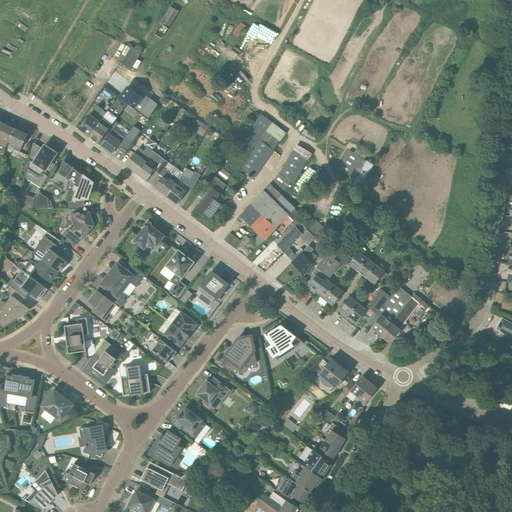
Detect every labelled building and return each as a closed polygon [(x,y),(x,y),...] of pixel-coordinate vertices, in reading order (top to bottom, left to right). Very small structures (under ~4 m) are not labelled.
[(171,7),(170,8),(160,24),(161,25),(168,29),(179,12),(171,7)] [(243,37),(250,25),(243,21),(237,33),(243,37)] [(240,54),(237,62),(247,66),(249,61),(260,66),(275,35),(254,25),(240,54)] [(131,70),(133,67),(141,53),(131,47),(121,64),(131,70)] [(128,87),(119,98),(147,119),(157,105),(138,91),(136,94),(128,87)] [(88,137),(98,144),(110,127),(117,118),(127,105),(118,98),(107,113),(106,113),(99,122),(88,137)] [(79,130),(88,137),(99,122),(106,113),(97,106),(79,130)] [(185,110),(181,108),(174,117),(178,120),(185,110)] [(273,150),(286,133),(261,114),(247,131),(239,142),(250,150),(244,159),(239,167),(247,172),(246,173),(254,179),(274,151),(273,150)] [(203,129),(206,131),(208,128),(196,119),(193,123),(197,126),(198,125),(203,129)] [(8,142),(8,143),(15,129),(1,122),(0,125),(0,150),(3,152),(8,142)] [(131,144),(110,127),(98,144),(111,155),(118,146),(126,152),(131,144)] [(20,149),(21,149),(28,135),(15,129),(8,143),(7,151),(11,153),(14,149),(19,152),(20,149)] [(144,153),(149,157),(152,152),(157,144),(149,138),(144,145),(147,148),(144,153)] [(145,161),(136,173),(146,181),(156,169),(150,164),(161,147),(157,144),(152,152),(149,157),(145,161)] [(48,148),(48,149),(44,146),(33,163),(29,161),(27,169),(40,177),(44,171),(45,171),(56,154),(49,149),(49,148),(48,148)] [(359,185),(372,165),(349,150),(337,169),(348,177),(359,185)] [(125,165),(136,173),(145,161),(135,152),(125,165)] [(279,174),(273,181),(283,191),(291,182),(293,183),(307,161),(292,152),(278,173),(279,174)] [(66,201),(66,202),(89,201),(94,183),(66,162),(65,166),(63,165),(60,174),(69,182),(64,201),(66,201)] [(159,175),(162,178),(155,188),(166,197),(177,183),(179,180),(170,173),(170,172),(169,171),(173,166),(169,163),(168,163),(165,167),(159,175)] [(231,174),(220,166),(214,173),(225,181),(231,174)] [(190,180),(183,176),(181,176),(179,180),(177,183),(166,197),(177,205),(187,191),(184,189),(186,187),(192,192),(200,177),(194,173),(190,180)] [(206,184),(212,189),(196,209),(209,219),(221,205),(221,204),(226,197),(220,193),(226,185),(213,175),(206,184)] [(234,187),(238,182),(232,177),(228,183),(234,187)] [(287,226),(295,218),(299,214),(295,209),(286,199),(269,183),(263,190),(263,191),(239,216),(250,227),(250,226),(259,236),(255,240),(255,243),(259,246),(280,224),(282,226),(276,231),(280,235),(285,229),(287,226)] [(35,198),(32,210),(49,209),(48,199),(39,193),(35,198)] [(35,198),(20,194),(16,211),(32,210),(35,198)] [(346,209),(341,216),(344,219),(350,212),(346,209)] [(70,229),(64,237),(76,246),(81,239),(83,240),(94,226),(89,213),(79,216),(79,213),(71,216),(75,226),(72,230),(70,229)] [(277,246),(283,253),(289,247),(298,238),(307,229),(295,218),(287,226),(292,231),(277,246)] [(307,229),(314,238),(319,242),(331,230),(326,226),(324,229),(315,220),(307,229)] [(155,246),(156,247),(164,236),(151,226),(150,224),(145,225),(146,230),(143,230),(137,238),(136,237),(133,242),(137,245),(138,244),(145,249),(146,247),(147,248),(154,247),(155,246)] [(307,246),(309,245),(314,238),(307,229),(298,238),(307,246)] [(387,232),(381,229),(378,233),(383,237),(387,232)] [(225,241),(247,258),(256,248),(248,238),(243,243),(230,234),(225,241)] [(42,260),(58,272),(60,270),(61,271),(66,266),(64,264),(66,262),(56,254),(60,249),(44,236),(37,245),(44,251),(43,253),(45,255),(42,260)] [(295,254),(293,252),(287,258),(289,260),(288,260),(298,271),(304,276),(316,257),(311,253),(314,250),(309,245),(307,246),(303,251),(301,248),(295,254)] [(323,259),(336,269),(343,260),(330,250),(323,259)] [(180,282),(188,271),(194,263),(178,251),(166,267),(175,274),(169,281),(174,285),(169,292),(177,298),(186,286),(180,282)] [(348,265),(357,271),(367,259),(358,252),(348,265)] [(22,270),(38,282),(36,280),(39,275),(50,283),(58,272),(42,260),(38,264),(31,259),(22,270)] [(323,259),(316,268),(328,277),(329,278),(336,269),(323,259)] [(357,271),(366,278),(376,265),(367,259),(357,271)] [(136,288),(144,276),(131,266),(127,271),(124,269),(117,264),(109,275),(126,288),(130,283),(136,288)] [(376,265),(366,278),(374,285),(384,272),(376,265)] [(326,279),(328,277),(316,268),(312,273),(316,276),(323,282),(326,279)] [(13,277),(7,284),(11,287),(25,298),(29,293),(33,296),(35,294),(41,299),(48,290),(38,282),(22,270),(14,280),(14,281),(12,279),(13,277)] [(210,304),(212,302),(220,292),(221,293),(227,285),(213,274),(211,278),(209,276),(201,286),(202,286),(198,291),(201,293),(198,297),(208,306),(209,305),(210,305),(210,304)] [(128,297),(122,292),(126,288),(109,275),(101,285),(108,290),(107,291),(110,293),(106,298),(116,305),(120,308),(128,297)] [(325,298),(334,286),(326,279),(323,282),(316,276),(308,286),(314,290),(325,298)] [(385,282),(382,286),(388,291),(391,287),(385,282)] [(334,286),(325,298),(329,302),(328,303),(332,307),(343,293),(334,286)] [(25,298),(11,287),(8,292),(11,297),(6,303),(1,301),(0,301),(0,311),(3,315),(0,318),(0,323),(3,328),(30,310),(22,304),(26,299),(25,298)] [(372,329),(380,336),(395,318),(400,312),(411,297),(399,287),(384,305),(387,307),(381,314),(380,316),(374,313),(371,318),(367,324),(373,327),(372,329)] [(368,308),(375,313),(376,314),(390,296),(380,289),(367,307),(368,308)] [(187,290),(180,300),(185,304),(192,294),(187,290)] [(110,314),(116,305),(106,298),(97,291),(88,302),(96,308),(93,313),(106,323),(112,316),(110,314)] [(395,318),(380,336),(389,343),(391,341),(396,346),(406,336),(401,331),(399,330),(419,304),(425,310),(429,305),(415,294),(412,298),(411,297),(400,312),(395,318)] [(339,309),(348,316),(358,304),(349,297),(339,309)] [(464,298),(461,303),(460,302),(454,316),(462,321),(469,307),(468,306),(471,301),(464,298)] [(358,304),(348,316),(357,323),(364,313),(366,310),(358,304)] [(366,310),(364,313),(371,318),(374,313),(375,313),(368,308),(366,310)] [(172,323),(188,336),(197,324),(180,312),(172,323)] [(76,319),(76,320),(76,324),(64,326),(66,338),(67,337),(68,341),(66,342),(68,354),(86,352),(83,335),(88,334),(86,318),(76,319)] [(511,323),(501,319),(496,330),(511,338),(511,323)] [(172,323),(163,334),(180,347),(188,336),(172,323)] [(290,349),(289,346),(295,338),(303,344),(304,343),(295,336),(294,337),(280,326),(270,333),(271,334),(266,337),(265,335),(264,335),(271,346),(266,348),(272,358),(280,354),(280,355),(290,349)] [(120,333),(114,329),(109,334),(115,339),(120,333)] [(160,339),(152,350),(168,363),(176,352),(160,339)] [(223,365),(235,375),(238,371),(243,375),(252,364),(256,363),(251,339),(241,341),(235,349),(232,347),(225,357),(228,359),(223,365)] [(115,348),(104,340),(95,354),(100,358),(92,368),(104,376),(110,368),(111,369),(115,364),(114,363),(116,360),(110,355),(115,348)] [(318,375),(335,389),(348,373),(342,368),(341,367),(340,368),(337,366),(338,365),(331,359),(318,375)] [(120,378),(123,396),(150,392),(148,374),(141,375),(140,365),(126,367),(127,377),(120,378)] [(8,394),(17,396),(21,376),(12,375),(12,376),(6,375),(4,391),(0,390),(0,407),(6,405),(8,394)] [(21,376),(17,396),(27,398),(25,410),(34,412),(38,397),(32,396),(34,380),(29,379),(29,378),(21,376)] [(377,389),(362,376),(354,386),(349,382),(348,383),(345,387),(341,392),(346,397),(350,392),(365,404),(377,389)] [(215,409),(229,391),(213,378),(209,383),(207,382),(205,383),(196,394),(204,400),(202,402),(208,407),(210,405),(215,409)] [(65,399),(54,391),(42,406),(61,421),(73,406),(76,408),(65,399),(71,391),(65,399)] [(254,413),(259,406),(253,401),(250,405),(248,408),(251,410),(254,413)] [(196,434),(204,424),(201,421),(185,409),(177,420),(183,424),(179,429),(193,441),(198,435),(196,434)] [(325,413),(322,419),(329,423),(333,418),(325,413)] [(107,453),(106,446),(109,438),(103,425),(98,427),(90,423),(88,428),(79,429),(80,437),(78,436),(80,448),(85,447),(83,452),(90,455),(96,451),(103,454),(107,453)] [(253,423),(249,428),(256,433),(260,427),(253,423)] [(297,426),(294,423),(289,430),(293,433),(297,426)] [(170,466),(180,449),(177,447),(182,439),(167,430),(160,442),(157,440),(149,454),(158,460),(159,459),(170,466)] [(325,440),(339,449),(345,439),(331,430),(325,440)] [(36,439),(41,449),(46,434),(36,439)] [(395,445),(401,448),(406,440),(400,436),(395,445)] [(325,440),(319,450),(333,459),(339,449),(325,440)] [(310,471),(321,478),(330,464),(319,458),(320,456),(313,452),(310,450),(302,463),(312,468),(310,471)] [(15,463),(5,459),(2,467),(12,471),(15,463)] [(70,484),(80,489),(84,491),(88,484),(90,485),(95,474),(74,464),(69,474),(74,477),(70,484)] [(189,477),(186,474),(182,478),(155,465),(152,470),(147,468),(141,480),(151,485),(149,490),(129,481),(156,494),(158,489),(164,492),(167,484),(182,491),(189,477)] [(294,470),(289,478),(310,492),(313,487),(316,488),(321,478),(310,471),(304,467),(300,473),(294,470)] [(44,510),(58,495),(46,470),(36,480),(44,488),(38,494),(34,490),(25,500),(22,498),(22,499),(44,510)] [(259,471),(256,476),(262,479),(265,474),(259,471)] [(280,490),(290,496),(306,505),(312,494),(310,492),(289,478),(287,477),(280,490)] [(139,511),(147,511),(151,506),(154,500),(136,491),(128,507),(139,511)] [(276,511),(301,511),(303,510),(286,500),(282,507),(264,494),(259,500),(276,511)] [(173,502),(159,496),(156,502),(170,509),(173,502)] [(276,511),(259,500),(255,505),(263,511),(276,511)]
